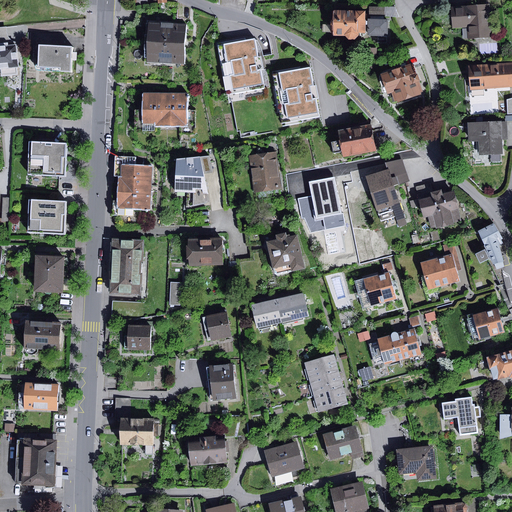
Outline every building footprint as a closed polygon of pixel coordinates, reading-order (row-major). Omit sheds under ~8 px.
[(492,38),(490,5),(451,7),(452,28),(467,27),(468,39),(492,38)] [(384,7),(369,6),(369,16),(384,16),(384,7)] [(395,7),(384,7),(384,16),(399,17),(395,7)] [(360,33),(365,33),(365,25),(365,21),(365,12),(332,10),(333,36),(345,36),(349,40),(355,40),(360,33)] [(368,21),(365,21),(365,25),(367,25),(367,36),(388,36),(388,19),(368,19),(368,21)] [(184,44),(185,24),(149,22),(146,62),(183,64),(184,44)] [(0,27),(0,43),(6,43),(6,46),(17,45),(16,43),(13,42),(12,41),(10,39),(9,38),(7,36),(7,34),(6,27),(0,27)] [(218,46),(227,95),(264,88),(260,69),(257,70),(256,64),(255,57),(258,57),(254,39),(218,46)] [(0,75),(17,74),(17,67),(19,67),(17,45),(6,46),(6,43),(0,43),(0,75)] [(71,46),(38,45),(37,67),(59,68),(59,71),(70,72),(71,46)] [(376,48),(364,48),(364,57),(376,57),(376,48)] [(397,103),(421,94),(420,92),(422,91),(419,81),(420,81),(413,61),(379,74),(387,95),(393,92),(397,103)] [(484,89),(511,87),(511,62),(468,66),(470,90),(472,90),(484,89)] [(273,74),(282,123),(319,116),(316,98),(312,99),(310,86),(313,85),(310,68),(273,74)] [(186,93),(143,93),(143,123),(155,123),(155,126),(186,126),(186,93)] [(501,122),(501,121),(468,123),(469,142),(479,141),(480,155),(503,154),(502,140),(501,122)] [(338,131),(344,157),(377,150),(371,123),(338,131)] [(64,172),(66,144),(49,143),(29,142),(27,174),(64,176),(64,172)] [(253,193),(281,189),(276,152),(248,156),(253,193)] [(209,156),(200,157),(204,174),(213,173),(209,156)] [(200,157),(176,159),(174,191),(194,193),(193,205),(211,203),(204,174),(200,157)] [(387,163),(389,169),(394,186),(410,181),(402,159),(387,163)] [(152,166),(122,164),(121,176),(118,176),(117,208),(118,208),(118,215),(133,216),(133,210),(150,210),(152,166)] [(399,227),(407,225),(394,186),(389,169),(366,176),(378,215),(393,210),(399,227)] [(338,199),(334,177),(309,182),(311,196),(298,199),(302,219),(304,218),(310,232),(345,226),(343,213),(341,214),(338,199)] [(415,187),(419,200),(432,197),(430,192),(428,184),(415,187)] [(452,223),(461,221),(453,192),(442,194),(441,190),(430,192),(432,197),(419,200),(423,218),(428,217),(431,229),(435,228),(436,229),(453,225),(452,223)] [(64,234),(66,201),(29,199),(27,232),(64,234)] [(242,233),(248,232),(257,231),(255,213),(240,215),(242,233)] [(478,231),(497,270),(504,267),(503,262),(504,261),(499,245),(503,244),(501,240),(503,239),(494,223),(478,231)] [(257,231),(248,232),(249,246),(263,244),(262,231),(257,231)] [(267,242),(274,274),(305,267),(297,234),(287,237),(286,233),(275,235),(276,240),(267,242)] [(143,240),(112,238),(109,294),(140,296),(143,240)] [(222,239),(188,240),(188,245),(186,245),(186,260),(189,260),(189,266),(223,265),(222,239)] [(443,245),(446,256),(452,254),(457,253),(454,243),(443,245)] [(250,259),(236,260),(239,279),(267,276),(264,249),(249,251),(250,259)] [(485,250),(476,254),(480,263),(489,259),(485,250)] [(460,281),(452,254),(446,256),(421,263),(428,290),(460,281)] [(62,293),(64,256),(36,255),(34,292),(62,293)] [(391,262),(383,265),(385,271),(393,269),(391,262)] [(371,306),(396,299),(394,290),(392,281),(389,272),(364,279),(371,306)] [(371,306),(364,279),(355,281),(362,309),(371,306)] [(181,283),(170,282),(169,305),(180,305),(181,283)] [(303,293),(275,300),(281,323),(309,316),(303,293)] [(256,329),(281,323),(275,300),(251,305),(256,329)] [(131,302),(112,302),(112,319),(131,320),(131,302)] [(480,340),(505,333),(498,309),(473,315),(480,340)] [(435,311),(425,315),(428,323),(437,319),(435,311)] [(231,337),(226,312),(206,317),(211,341),(231,337)] [(418,316),(409,319),(411,326),(420,324),(418,316)] [(60,350),(61,324),(52,324),(52,322),(26,321),(24,348),(60,350)] [(127,327),(128,349),(151,349),(151,326),(127,327)] [(421,355),(414,329),(397,334),(397,333),(395,332),(393,332),(392,333),(391,335),(390,336),(377,339),(385,364),(421,355)] [(369,331),(357,334),(360,342),(371,339),(369,331)] [(511,349),(496,355),(503,379),(511,376),(511,349)] [(445,351),(436,354),(438,362),(448,359),(445,351)] [(304,363),(309,379),(338,371),(334,354),(304,363)] [(233,364),(209,366),(213,401),(236,399),(233,364)] [(370,367),(359,370),(363,381),(374,378),(370,367)] [(309,379),(314,396),(343,387),(338,371),(309,379)] [(23,410),(56,412),(58,385),(25,383),(23,410)] [(348,404),(343,387),(314,396),(318,413),(348,404)] [(481,418),(480,406),(475,407),(475,405),(472,405),(472,397),(454,399),(455,402),(442,403),(442,406),(444,420),(458,418),(460,436),(478,433),(476,418),(481,418)] [(115,419),(120,419),(131,419),(131,398),(115,398),(115,419)] [(247,415),(223,416),(225,437),(249,436),(247,415)] [(120,445),(153,445),(153,419),(131,419),(120,419),(120,445)] [(15,424),(5,424),(4,432),(14,432),(15,424)] [(353,459),(364,456),(355,424),(322,434),(330,460),(351,454),(353,459)] [(189,466),(226,462),(224,434),(186,438),(189,466)] [(21,485),(55,486),(57,441),(17,440),(15,483),(21,483),(21,485)] [(305,469),(297,441),(264,450),(272,478),(305,469)] [(433,446),(396,450),(399,475),(416,473),(417,481),(436,479),(433,446)] [(337,487),(343,511),(346,511),(375,505),(368,479),(337,487)] [(270,511),(305,511),(302,496),(269,503),(270,511)] [(432,505),(433,511),(463,511),(463,502),(432,505)] [(236,511),(234,503),(205,510),(205,511),(236,511)]
